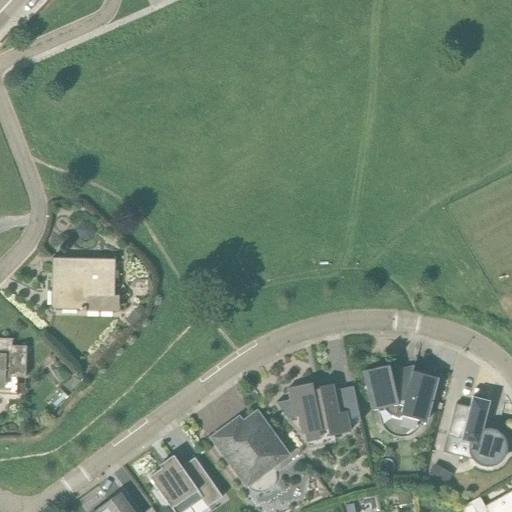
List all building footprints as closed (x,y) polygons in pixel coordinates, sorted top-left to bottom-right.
[(115,259),(79,259),(52,258),(51,311),(115,312),(115,259)] [(139,304),(124,320),(131,327),(146,310),(139,304)] [(0,396),(17,397),(17,379),(26,379),(27,348),(13,347),(13,340),(0,339),(0,396)] [(425,423),(437,378),(412,371),(411,376),(402,373),(392,375),(389,366),(363,372),(372,411),(382,408),(385,421),(387,425),(388,427),(390,428),(393,431),(395,432),(398,432),(401,433),(404,432),(406,432),(410,430),(412,429),(413,427),(416,424),(417,420),(425,423)] [(72,377),(65,384),(71,390),(78,383),(72,377)] [(360,422),(353,387),(333,391),(332,385),(313,388),(312,383),(288,389),(291,400),(276,403),(289,420),(290,419),(289,419),(299,416),(303,435),(327,430),(329,437),(349,432),(348,425),(360,422)] [(497,432),(499,425),(485,421),(490,402),(472,397),(469,408),(455,404),(447,436),(461,440),(460,441),(469,443),(468,446),(468,450),(469,453),(470,456),(473,460),(474,462),(476,464),(479,465),(482,466),(486,467),(489,467),(492,467),(496,465),(499,464),(501,461),(504,458),(505,456),(506,453),(506,450),(507,447),(506,444),(506,442),(504,438),(503,437),(500,434),(497,432)] [(265,473),(289,456),(257,412),(242,423),(238,418),(211,438),(243,482),(262,469),(265,473)] [(222,497),(195,458),(181,467),(174,456),(159,466),(161,469),(149,477),(158,491),(155,493),(164,506),(168,503),(173,511),(210,511),(211,511),(208,507),(222,497)] [(452,474),(435,464),(426,479),(444,489),(452,474)] [(411,505),(410,491),(397,492),(398,506),(411,505)] [(511,511),(511,491),(484,507),(487,511),(486,511),(511,511)] [(434,506),(429,493),(416,498),(421,511),(434,506)] [(131,511),(119,495),(94,511),(131,511)] [(139,511),(162,511),(157,502),(139,511)] [(475,511),(470,503),(459,509),(461,511),(475,511)]
